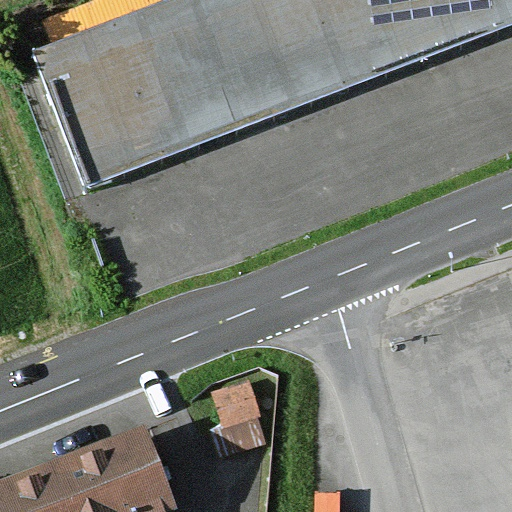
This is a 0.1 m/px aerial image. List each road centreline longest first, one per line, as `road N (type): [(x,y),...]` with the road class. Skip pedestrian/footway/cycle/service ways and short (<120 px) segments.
road 1 (primary): [(0,409),(324,280)]
road 2 (residential): [(389,511),(324,280)]
road 3 (primary): [(324,280),(511,205)]
